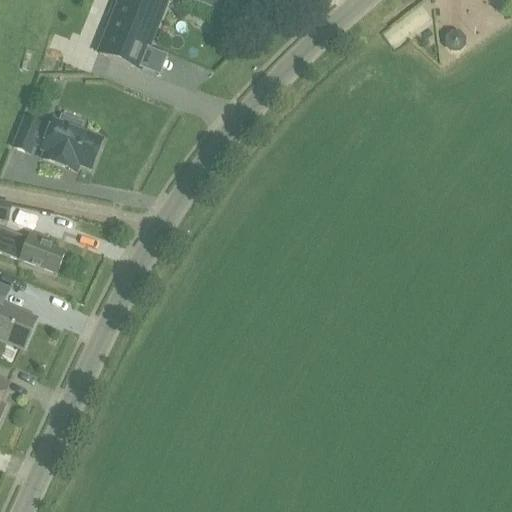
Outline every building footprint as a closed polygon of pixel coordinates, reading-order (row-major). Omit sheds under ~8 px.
[(43,0),(41,5),(84,22),(87,14),(51,0),(43,0)] [(150,52),(148,51),(168,0),(120,0),(98,55),(139,72),(140,70),(142,71),(143,69),(142,69),(143,65),(144,65),(145,64),(144,64),(148,53),(149,53),(150,52)] [(223,0),(245,9),(248,0),(196,0),(204,4),(205,0),(223,0)] [(450,35),(445,39),(444,46),(449,51),(456,52),(461,47),(462,40),(457,35),(450,35)] [(42,153),(45,154),(42,161),(76,174),(79,167),(90,172),(102,142),(79,133),(82,126),(62,118),(59,125),(54,123),(48,137),(39,134),(41,127),(25,120),(13,150),(30,156),(34,146),(43,149),(42,153)] [(11,207),(0,204),(0,222),(7,224),(11,207)] [(0,230),(0,255),(20,263),(56,278),(65,255),(43,247),(45,241),(31,236),(29,242),(0,230)] [(0,288),(0,341),(24,352),(37,322),(3,307),(9,293),(0,288)]
